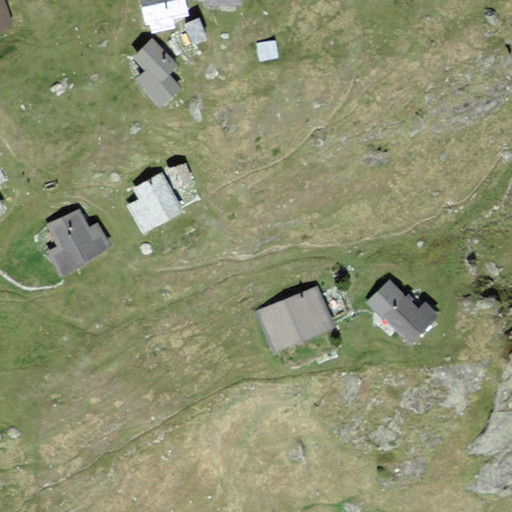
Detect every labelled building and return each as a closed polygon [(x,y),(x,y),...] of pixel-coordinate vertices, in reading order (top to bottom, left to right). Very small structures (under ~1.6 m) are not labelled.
[(198,0),(159,0),(169,32),(204,22),(198,0)] [(0,10),(0,34),(18,29),(10,7),(0,10)] [(224,26),(208,33),(217,51),(233,43),(224,26)] [(293,51),(297,70),(314,66),(310,47),(293,51)] [(212,84),(170,49),(147,76),(188,111),(212,84)] [(208,188),(201,173),(190,179),(197,193),(208,188)] [(197,218),(172,184),(142,206),(167,240),(197,218)] [(0,223),(14,214),(0,192),(0,223)] [(114,253),(87,219),(54,245),(81,279),(114,253)] [(392,308),(447,352),(468,326),(412,282),(392,308)] [(284,316),(301,357),(354,335),(337,294),(284,316)]
